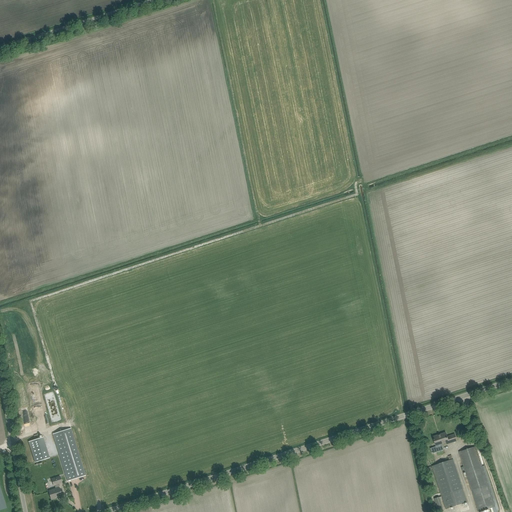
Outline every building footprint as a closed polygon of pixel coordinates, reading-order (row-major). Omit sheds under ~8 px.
[(71,429),(58,433),(53,434),(68,481),(85,476),(84,471),(71,429)] [(436,447),(431,449),(432,454),(438,452),(443,450),(442,444),(449,442),(449,444),(457,441),(457,439),(455,434),(447,437),(446,433),(433,437),(435,442),(436,446),(436,447)] [(49,458),(43,437),(29,442),(35,462),(49,458)] [(478,511),(479,511),(489,509),(489,511),(497,511),(499,510),(484,466),(482,466),(476,446),(459,452),(464,467),(461,467),(463,471),(465,470),(478,511)] [(467,502),(453,459),(432,466),(446,509),(467,502)] [(49,491),(51,499),(62,496),(58,484),(62,483),(60,477),(52,479),(54,485),(55,485),(56,489),(49,491)] [(441,511),(444,511),(439,497),(434,499),(438,511),(441,511)]
